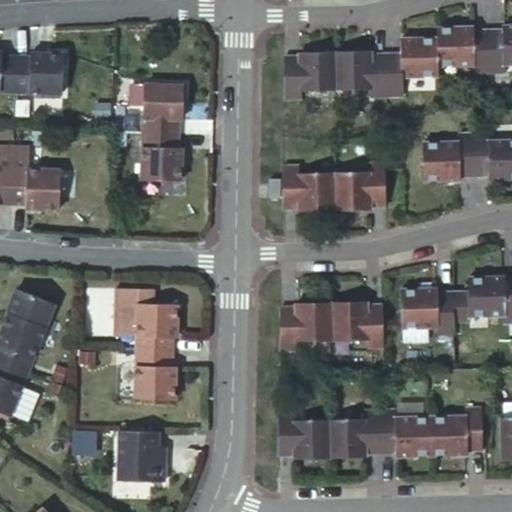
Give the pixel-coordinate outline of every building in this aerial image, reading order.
[(432,38),(433,67),(467,66),(467,74),(483,73),(482,31),(468,32),(450,32),(450,28),(431,29),(432,38)] [(482,31),(483,73),(499,73),(499,65),(511,64),(511,30),(496,31),(482,31)] [(381,55),(382,97),(397,96),(397,78),(433,77),(433,67),(432,38),(413,39),(413,43),(396,44),(396,54),(381,55)] [(0,90),(17,91),(18,60),(4,60),(4,51),(0,50),(0,90)] [(33,61),(18,60),(17,91),(64,92),(65,53),(33,52),(33,61)] [(295,58),(280,58),(280,99),(297,99),(297,92),(332,91),(331,52),(312,53),(312,57),(295,58)] [(331,52),(332,91),(366,91),(366,97),(382,97),(381,55),(366,55),(349,56),(349,52),(331,52)] [(147,133),(178,133),(178,119),(187,119),(188,87),(149,86),(147,133)] [(177,148),(178,133),(147,133),(146,179),(185,180),(186,148),(177,148)] [(468,134),(470,175),(484,175),(502,174),(502,178),(511,178),(511,139),(485,141),(484,133),(468,134)] [(470,175),(468,134),(452,134),(452,142),(417,142),(419,181),(437,180),(437,176),(455,176),(470,175)] [(330,173),(331,211),(349,211),(349,206),(366,206),(381,206),(379,164),(364,164),(364,172),(330,173)] [(0,195),(14,196),(15,166),(0,165),(0,195)] [(15,166),(14,196),(28,196),(28,205),(60,206),(61,167),(15,166)] [(331,211),(330,173),(295,173),(295,166),(279,167),(279,208),(295,208),(312,207),(312,212),(331,211)] [(277,179),(266,179),(266,198),(277,198),(277,179)] [(511,321),(511,279),(500,280),(483,280),(483,276),(464,276),(464,293),(449,293),(450,321),(465,321),(465,315),(501,314),(501,322),(511,321)] [(450,321),(449,293),(434,293),(416,294),(416,289),(397,290),(398,328),(433,327),(434,334),(449,333),(450,321)] [(346,302),(327,303),(328,340),(363,339),(363,347),(379,346),(379,328),(378,305),(363,306),(346,306),(346,302)] [(328,340),(327,303),(308,303),(309,308),(291,308),(277,309),(277,350),(294,349),(294,342),(328,340)] [(144,351),(174,352),(174,337),(183,338),(184,306),(145,305),(144,351)] [(1,361),(29,372),(46,328),(10,314),(0,339),(0,344),(7,347),(1,361)] [(144,351),(143,398),(182,399),(182,367),(174,366),(174,352),(144,351)] [(29,372),(1,361),(0,364),(0,410),(11,415),(29,372)] [(427,415),(428,454),(447,453),(447,449),(464,449),(478,448),(477,407),(461,407),(461,414),(427,415)] [(377,451),(376,409),(360,410),(360,417),(326,418),(327,457),(345,456),(345,452),(363,452),(377,451)] [(376,409),(377,451),(392,451),(409,450),(410,455),(428,454),(427,415),(393,416),(392,409),(376,409)] [(327,457),(326,418),(291,419),(291,412),(275,412),(275,454),(290,454),(308,453),(308,457),(327,457)] [(511,414),(494,415),(494,457),(511,456),(511,414)] [(165,462),(166,432),(128,431),(126,481),(172,482),(172,463),(165,462)]
